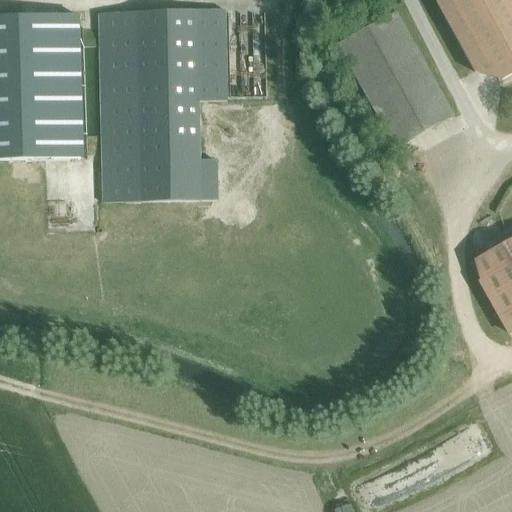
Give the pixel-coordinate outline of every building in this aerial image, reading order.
[(511,0),(440,0),(435,3),(475,73),(501,82),(511,75),(511,0)] [(228,102),(226,10),(99,15),(103,203),(220,202),(220,161),(202,162),(200,103),(228,102)] [(456,118),(398,13),(338,46),(395,151),(456,118)] [(0,163),(86,160),(81,15),(0,17),(0,163)] [(511,239),(474,261),(480,280),(477,281),(509,336),(511,333),(511,239)] [(74,464),(107,473),(115,444),(83,435),(74,464)]
